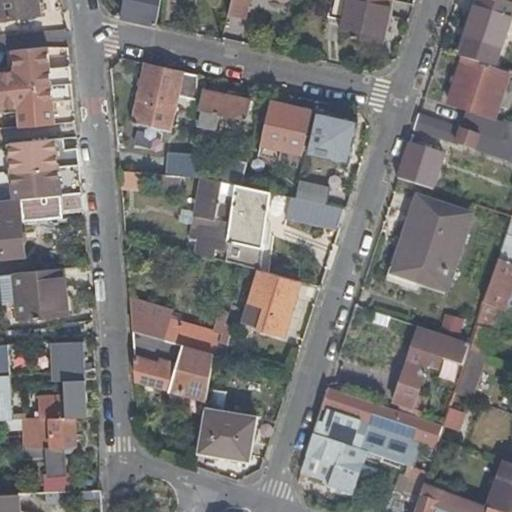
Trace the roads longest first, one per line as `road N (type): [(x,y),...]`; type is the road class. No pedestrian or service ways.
road 1 (residential): [(218,497),(156,468),(127,465),(111,249),(81,27)]
road 2 (residential): [(398,98),(265,511)]
road 3 (unclassified): [(81,27),(398,98)]
